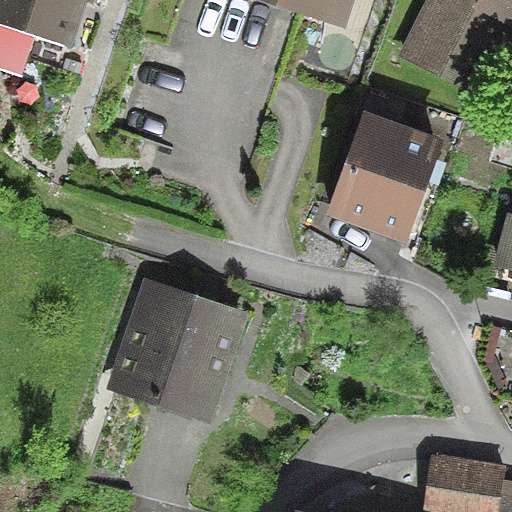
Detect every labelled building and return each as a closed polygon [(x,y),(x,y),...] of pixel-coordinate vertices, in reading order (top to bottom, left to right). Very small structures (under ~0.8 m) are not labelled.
[(0,0),(0,21),(67,43),(74,19),(80,0),(0,0)] [(267,0),(309,13),(328,20),(334,0),(267,0)] [(511,0),(438,0),(409,59),(471,89),(503,25),(511,29),(511,0)] [(440,148),(361,118),(328,206),(365,220),(407,235),(440,148)] [(241,306),(150,280),(122,378),(213,404),(241,306)] [(502,467),(436,457),(428,502),(495,511),(502,467)]
